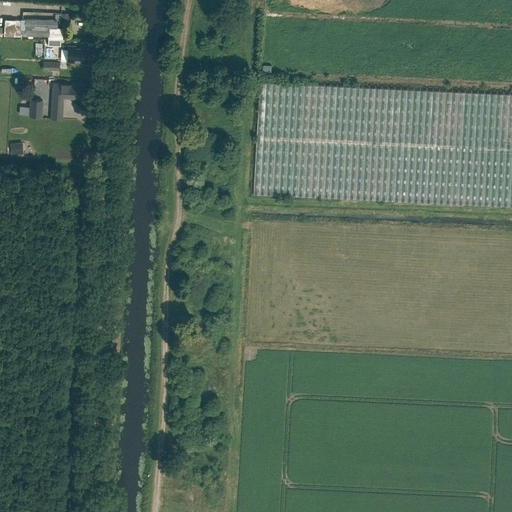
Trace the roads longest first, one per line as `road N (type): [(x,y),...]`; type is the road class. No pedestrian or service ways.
road 1 (track): [(184,0),(175,109),(180,216),(153,511)]
road 2 (unclassified): [(89,511),(113,0)]
